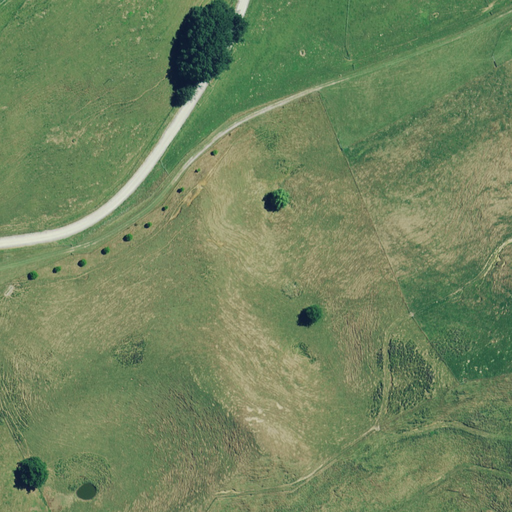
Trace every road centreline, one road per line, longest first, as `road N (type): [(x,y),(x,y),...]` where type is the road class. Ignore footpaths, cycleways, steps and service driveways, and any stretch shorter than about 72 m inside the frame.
road 1 (track): [(511,10),(269,106),(218,135),(127,224),(0,269)]
road 2 (residential): [(244,0),(225,50),(137,180),(92,220),(0,244)]
